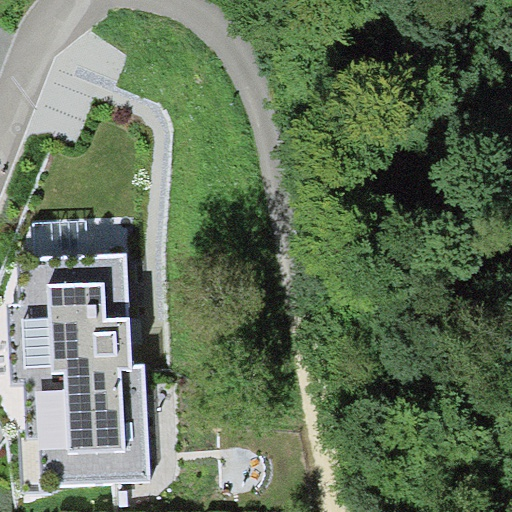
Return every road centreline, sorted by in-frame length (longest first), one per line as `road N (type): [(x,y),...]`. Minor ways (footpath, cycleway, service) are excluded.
road 1 (residential): [(182,0),(221,26),(255,83),(278,149),(294,253)]
road 2 (track): [(294,253),(337,511)]
road 3 (residential): [(0,142),(24,70),(51,17),(70,0)]
